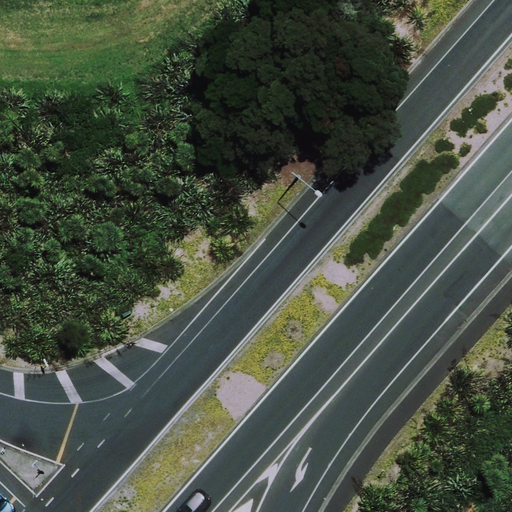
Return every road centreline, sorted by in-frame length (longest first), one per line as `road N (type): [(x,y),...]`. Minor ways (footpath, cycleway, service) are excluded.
road 1 (tertiary): [(129,435),(511,5)]
road 2 (tertiary): [(511,188),(337,370)]
road 3 (tertiary): [(337,370),(281,411),(191,511)]
road 4 (motorway): [(337,370),(280,511)]
road 5 (motorway): [(0,418),(65,434),(129,435)]
